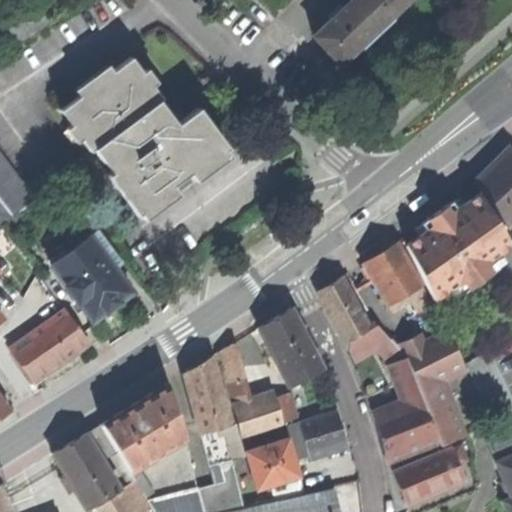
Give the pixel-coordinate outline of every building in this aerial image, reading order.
[(311,38),(337,65),(405,0),(350,0),(339,11),(311,38)] [(39,11),(0,35),(0,40),(6,50),(47,24),(39,11)] [(129,56),(58,109),(89,150),(92,148),(99,143),(117,167),(110,172),(107,174),(137,214),(159,198),(157,196),(169,186),(203,162),(204,164),(227,147),(197,108),(169,129),(160,116),(151,104),(160,97),(129,56)] [(92,148),(110,172),(117,167),(99,143),(92,148)] [(506,226),(511,220),(511,154),(510,150),(494,164),(478,179),(506,226)] [(0,154),(0,230),(13,218),(35,203),(0,154)] [(429,190),(426,187),(410,201),(415,207),(427,197),(431,194),(429,190)] [(406,246),(433,300),(461,281),(467,290),(492,273),(485,263),(510,245),(478,195),(450,214),(444,207),(436,213),(426,219),(432,227),(406,246)] [(274,237),(277,240),(293,227),(288,220),(276,230),(271,234),(274,237)] [(123,263),(98,230),(50,266),(92,322),(109,308),(131,291),(114,269),(123,263)] [(388,307),(402,298),(406,304),(411,301),(416,309),(430,300),(422,286),(421,286),(396,243),(381,253),(363,265),(388,307)] [(318,293),(346,345),(370,329),(342,278),(334,283),(318,293)] [(263,341),(287,387),(322,368),(289,309),(256,329),(263,341)] [(88,343),(66,311),(10,350),(26,372),(32,381),(88,343)] [(356,363),(378,350),(392,342),(377,325),(370,329),(346,345),(356,363)] [(441,447),(464,438),(441,382),(465,370),(447,334),(423,345),(419,338),(397,349),(405,358),(439,443),(441,447)] [(388,465),(439,443),(405,358),(397,349),(392,342),(378,350),(391,365),(390,365),(405,404),(374,417),(388,465)] [(216,354),(241,437),(297,419),(289,393),(274,397),(273,394),(247,402),(230,344),(216,354)] [(511,399),(489,353),(466,364),(495,425),(511,417),(511,399)] [(198,432),(197,433),(215,483),(197,488),(203,511),(220,511),(242,507),(231,460),(244,456),(234,423),(229,424),(211,356),(196,365),(183,373),(198,432)] [(100,425),(116,451),(129,472),(183,437),(166,384),(132,405),(100,425)] [(0,417),(10,411),(0,397),(0,417)] [(336,411),(291,426),(300,459),(346,444),(344,438),(336,411)] [(143,511),(151,507),(148,502),(129,472),(116,451),(101,460),(85,434),(50,455),(57,466),(85,511),(96,504),(100,511),(143,511)] [(294,464),(287,438),(246,449),(255,486),(250,488),(253,505),(301,494),(294,464)] [(408,507),(467,482),(451,449),(393,473),(401,491),(408,507)] [(511,511),(511,457),(497,464),(511,499),(504,503),(507,511),(511,511)] [(153,500),(148,502),(151,507),(153,511),(203,511),(197,488),(153,500)] [(339,511),(335,489),(230,511),(339,511)]
